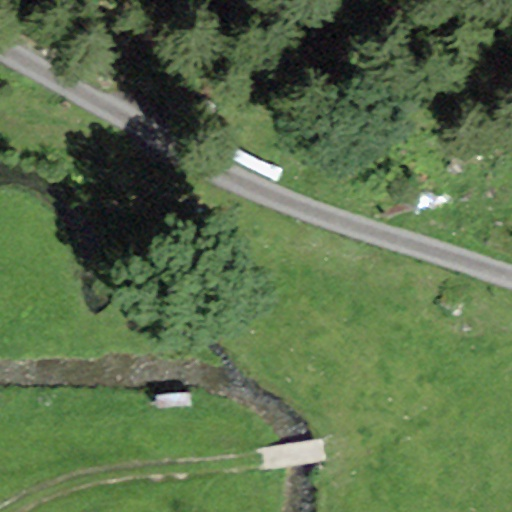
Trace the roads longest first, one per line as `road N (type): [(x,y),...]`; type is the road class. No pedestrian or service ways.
road 1 (unclassified): [(0,49),(264,192),(511,278)]
road 2 (track): [(8,511),(79,480),(150,465),(260,459),(399,435),(511,359)]
road 3 (track): [(0,116),(53,140),(189,152)]
